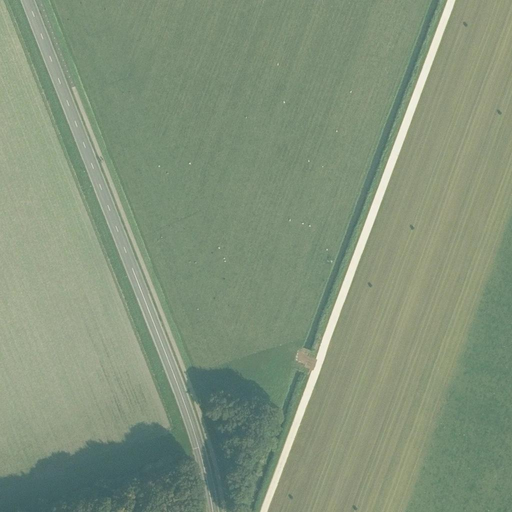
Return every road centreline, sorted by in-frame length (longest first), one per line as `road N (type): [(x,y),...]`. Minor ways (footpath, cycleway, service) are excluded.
road 1 (secondary): [(211,511),(190,422),(27,0)]
road 2 (track): [(446,0),(261,511)]
